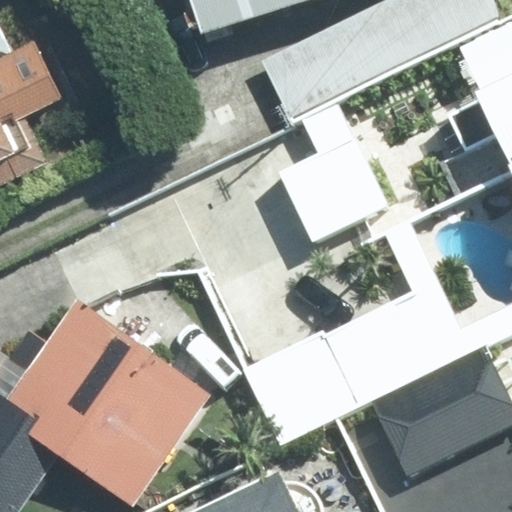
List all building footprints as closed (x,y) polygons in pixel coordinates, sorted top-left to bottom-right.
[(197,0),(209,35),(319,0),(197,0)] [(392,0),(266,62),(293,118),(504,16),(495,0),(392,0)] [(0,187),(51,163),(29,117),(67,99),(38,39),(15,50),(0,17),(0,187)] [(450,160),(507,132),(511,141),(511,85),(458,111),(465,124),(439,137),(450,160)] [(395,206),(359,132),(355,133),(343,108),(310,124),(322,149),(280,169),(317,243),(395,206)] [(285,444),(455,359),(421,291),(251,376),(285,444)] [(0,511),(24,511),(63,456),(137,507),(216,393),(80,300),(11,399),(0,391),(0,511)] [(410,474),(511,426),(511,390),(492,348),(376,402),(410,474)] [(305,511),(286,472),(200,511),(305,511)]
